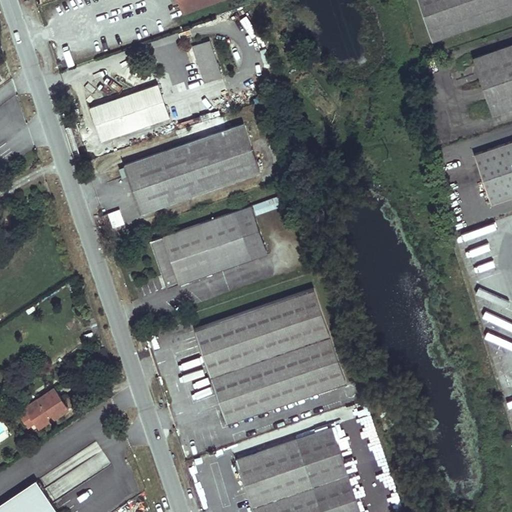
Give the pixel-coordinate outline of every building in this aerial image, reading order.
[(178,0),(183,11),(213,0),(178,0)] [(511,0),(420,0),(434,39),(511,12),(511,0)] [(193,44),(205,81),(222,75),(210,39),(193,44)] [(511,106),(511,43),(474,56),(493,112),(511,106)] [(170,117),(158,84),(91,107),(102,140),(170,117)] [(261,169),(244,122),(126,163),(142,210),(261,169)] [(511,194),(511,140),(475,153),(492,202),(511,194)] [(287,203),(284,193),(236,209),(239,219),(287,203)] [(239,219),(236,209),(152,239),(168,286),(252,257),(239,219)] [(109,214),(102,216),(105,224),(111,222),(109,214)] [(348,380),(315,286),(196,326),(228,422),(348,380)] [(68,407),(54,386),(25,406),(36,421),(49,413),(53,418),(68,407)] [(49,413),(36,421),(40,427),(53,418),(49,413)] [(362,511),(333,424),(236,458),(254,511),(362,511)] [(0,511),(60,511),(39,477),(0,501),(0,511)]
